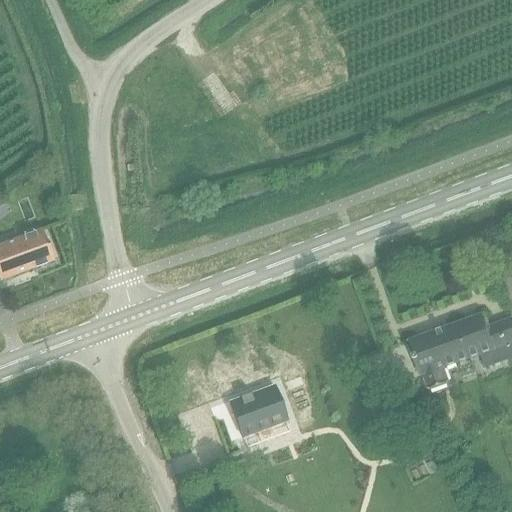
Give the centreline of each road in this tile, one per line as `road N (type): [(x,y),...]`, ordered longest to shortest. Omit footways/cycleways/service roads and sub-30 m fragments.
road 1 (secondary): [(134,317),(511,178)]
road 2 (unclassified): [(134,317),(101,156),(109,79)]
road 3 (unclassified): [(167,511),(94,332)]
road 4 (unclassified): [(109,79),(213,0)]
